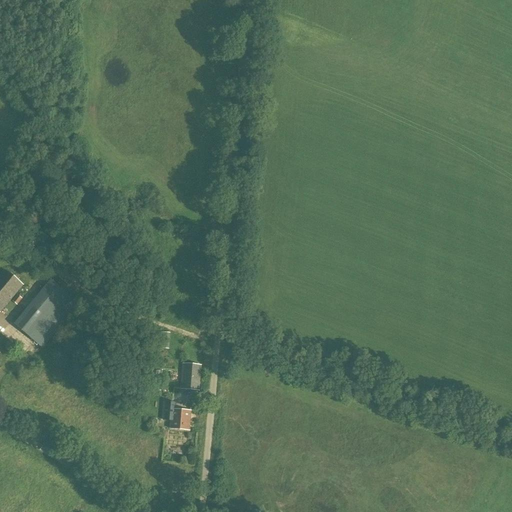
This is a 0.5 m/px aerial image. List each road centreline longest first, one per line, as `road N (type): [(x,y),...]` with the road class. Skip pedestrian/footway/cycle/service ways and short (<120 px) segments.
road 1 (unclassified): [(201,511),(247,0)]
road 2 (unclassified): [(130,511),(0,424)]
